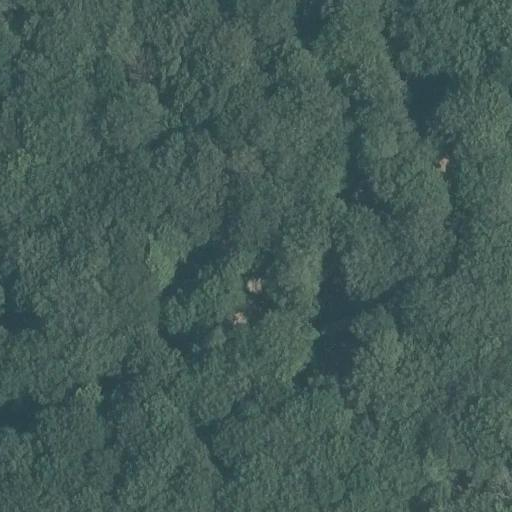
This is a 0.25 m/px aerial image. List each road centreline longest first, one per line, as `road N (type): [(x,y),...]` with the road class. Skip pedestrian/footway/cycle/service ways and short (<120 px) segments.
road 1 (track): [(150,0),(275,354)]
road 2 (track): [(0,449),(275,354)]
road 3 (track): [(275,354),(511,270)]
road 4 (track): [(329,511),(275,354)]
